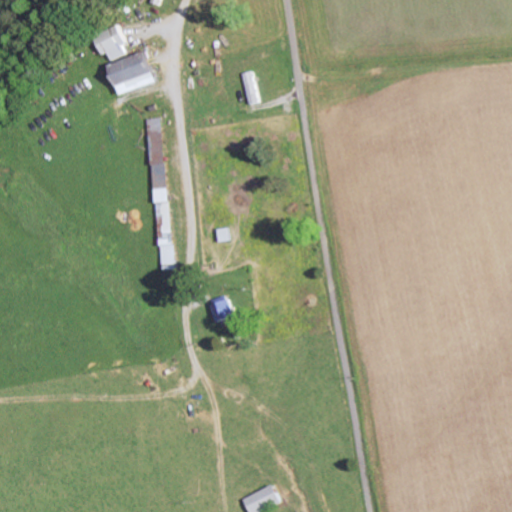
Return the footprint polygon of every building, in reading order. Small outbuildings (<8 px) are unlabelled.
[(109,54),(115,52),(118,59),(132,53),(129,44),(133,42),(126,26),(101,35),(109,54)] [(116,63),(126,94),(164,81),(153,50),(116,63)] [(179,264),(170,117),(155,118),(164,265),(179,264)] [(215,303),(220,321),(237,317),(233,299),(215,303)] [(253,511),(261,511),(284,502),(277,485),(247,497),(253,511)]
